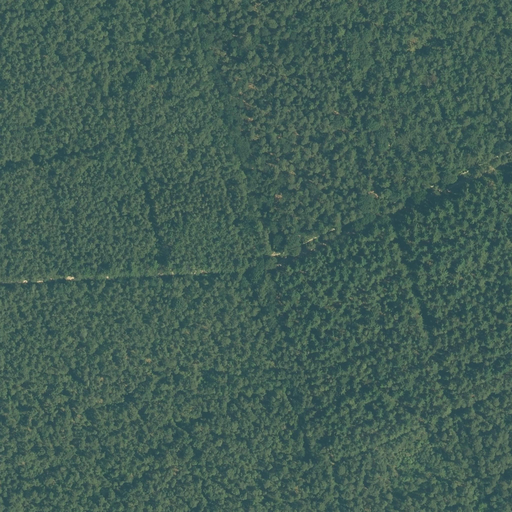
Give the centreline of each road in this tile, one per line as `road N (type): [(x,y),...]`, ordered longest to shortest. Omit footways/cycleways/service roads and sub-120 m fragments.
road 1 (track): [(0,282),(271,266)]
road 2 (track): [(274,255),(188,0)]
road 3 (track): [(271,266),(511,158)]
road 4 (track): [(454,409),(334,459)]
